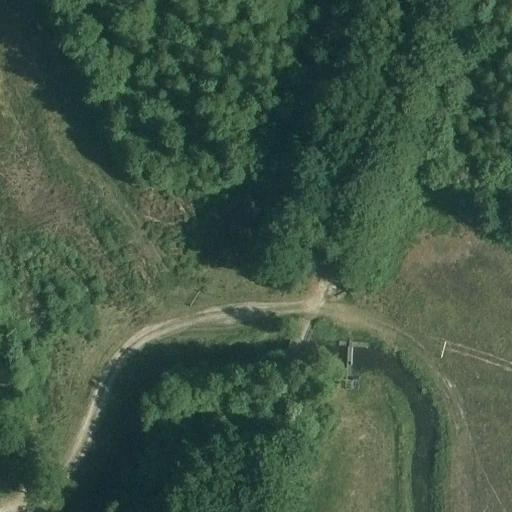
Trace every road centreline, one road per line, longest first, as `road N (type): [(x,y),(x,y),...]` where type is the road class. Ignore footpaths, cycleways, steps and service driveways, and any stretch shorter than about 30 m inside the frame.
road 1 (track): [(13,511),(66,471),(100,377),(127,346),(147,333),(217,316),(316,308),(169,255),(117,201),(89,153)]
road 2 (track): [(427,0),(316,308)]
road 3 (track): [(316,308),(242,511)]
road 4 (track): [(511,368),(389,335)]
